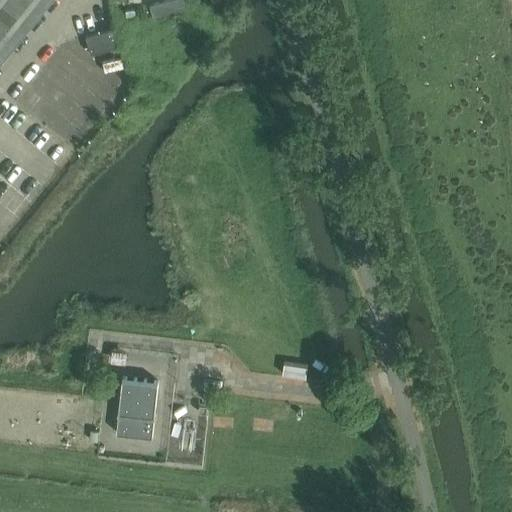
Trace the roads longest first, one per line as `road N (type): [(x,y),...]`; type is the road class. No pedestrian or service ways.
road 1 (unclassified): [(286,0),(429,511)]
road 2 (unknown): [(71,0),(0,101)]
